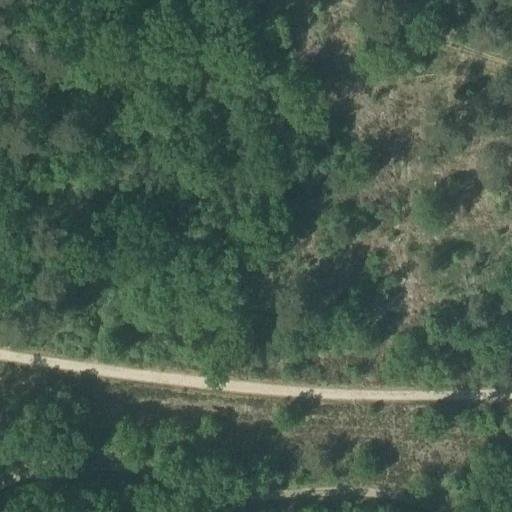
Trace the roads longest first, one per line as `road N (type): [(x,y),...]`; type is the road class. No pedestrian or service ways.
road 1 (track): [(511,393),(233,381),(0,353)]
road 2 (track): [(0,444),(32,444),(241,491),(398,494),(463,511)]
road 3 (track): [(511,56),(358,0)]
